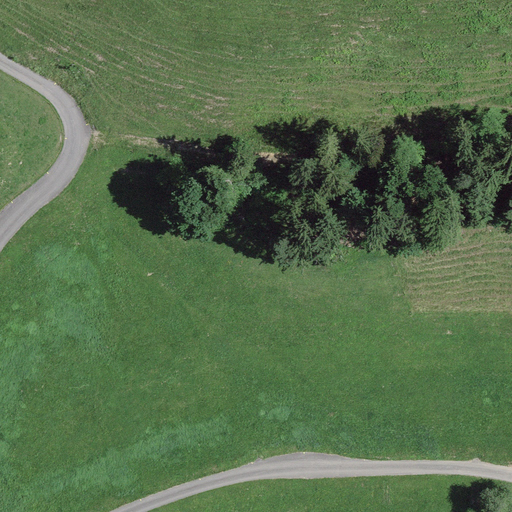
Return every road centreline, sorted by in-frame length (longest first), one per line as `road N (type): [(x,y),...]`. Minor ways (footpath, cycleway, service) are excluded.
road 1 (track): [(128,511),(180,493),(336,461),(511,470)]
road 2 (track): [(0,60),(57,95),(70,110),(77,142),(55,181),(0,236)]
